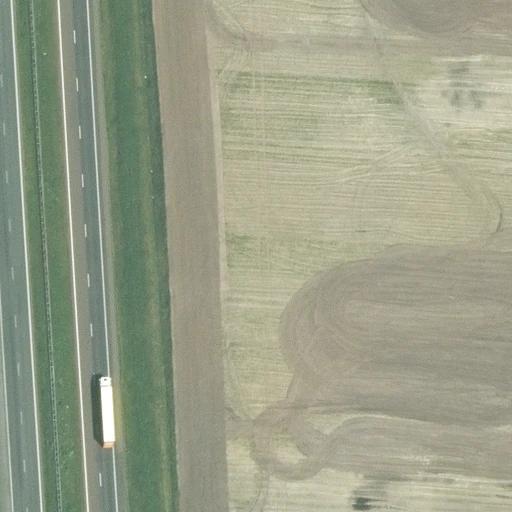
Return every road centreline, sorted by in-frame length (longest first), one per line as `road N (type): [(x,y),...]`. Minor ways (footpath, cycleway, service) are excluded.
road 1 (motorway): [(103,511),(71,0)]
road 2 (motorway): [(0,17),(27,511)]
